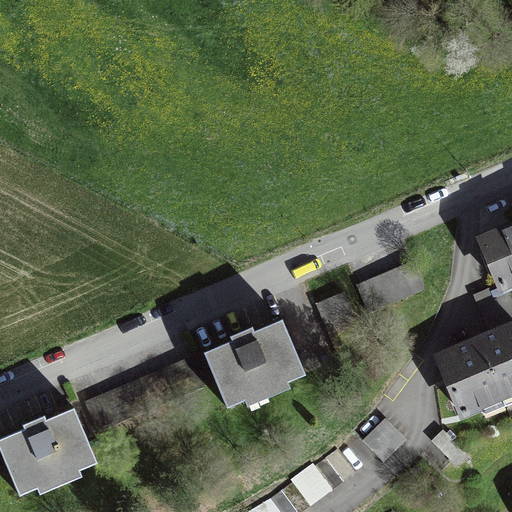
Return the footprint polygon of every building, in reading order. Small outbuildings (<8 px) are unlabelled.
[(501,287),(511,282),(511,225),(483,238),(482,242),(500,284),(501,287)] [(413,263),(357,286),(368,312),(424,289),(413,263)] [(500,284),(474,294),(491,334),(511,324),(511,302),(507,292),(511,290),(511,282),(501,287),(500,284)] [(318,303),(341,359),(367,348),(344,292),(318,303)] [(226,407),(304,374),(282,319),(254,331),(252,327),(230,336),(232,341),(204,352),(226,407)] [(511,324),(491,334),(446,353),(440,361),(462,414),(511,392),(511,324)] [(97,431),(204,386),(192,358),(86,403),(97,431)] [(0,450),(19,495),(97,462),(74,407),(46,419),(44,415),(22,424),(24,428),(0,438),(0,450)] [(362,440),(383,461),(406,439),(385,417),(362,440)] [(442,430),(432,440),(456,465),(467,455),(442,430)] [(337,448),(313,466),(331,490),(355,472),(337,448)] [(300,511),(311,505),(293,481),(269,499),(278,511),(300,511)]
